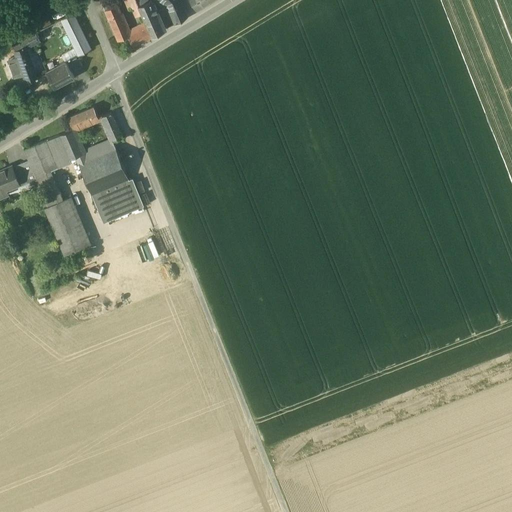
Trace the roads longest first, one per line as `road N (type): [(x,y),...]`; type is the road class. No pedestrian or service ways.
road 1 (track): [(114,74),(286,511)]
road 2 (unclassified): [(236,0),(114,74)]
road 3 (residential): [(114,74),(0,144)]
